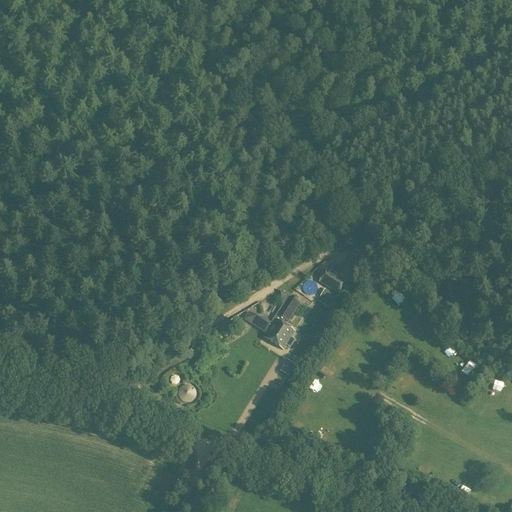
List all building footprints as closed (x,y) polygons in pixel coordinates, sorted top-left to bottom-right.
[(333,264),(327,274),(343,284),(349,274),(333,264)] [(330,305),(336,296),(325,290),(320,298),(330,305)] [(287,323),(300,304),(281,291),(280,292),(281,292),(283,305),(285,306),(273,325),(268,321),(268,320),(264,317),(261,317),(257,318),(258,324),(264,327),(264,326),(270,330),(265,338),(274,344),(285,326),(282,324),(284,320),(287,323)] [(285,326),(274,344),(283,350),(295,332),(285,326)] [(288,377),(295,365),(286,360),(279,372),(288,377)] [(190,386),(189,386),(188,386),(187,386),(186,386),(185,386),(184,386),(183,386),(183,387),(182,387),(182,388),(181,388),(180,389),(179,390),(179,391),(178,392),(178,393),(178,394),(178,395),(178,396),(178,397),(178,398),(179,398),(179,399),(180,400),(180,401),(181,401),(181,402),(182,402),(183,403),(184,403),(185,403),(186,403),(186,404),(187,404),(188,403),(189,403),(190,403),(191,403),(191,402),(192,402),(193,401),(194,400),(194,399),(195,399),(195,398),(195,397),(196,396),(196,395),(196,394),(196,393),(195,392),(195,391),(195,390),(194,390),(194,389),(193,389),(193,388),(192,388),(192,387),(191,387),(190,386)]
